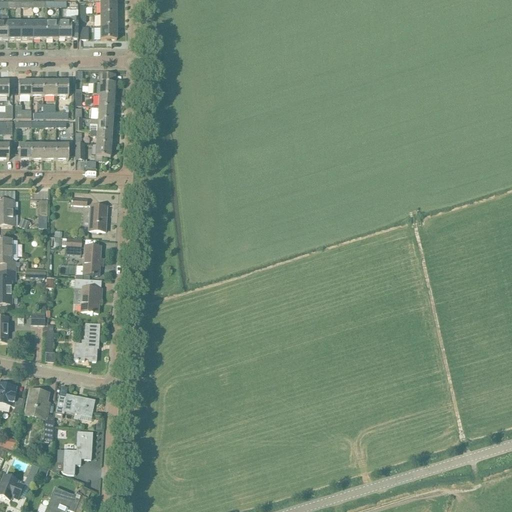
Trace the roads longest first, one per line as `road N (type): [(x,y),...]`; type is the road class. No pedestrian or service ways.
road 1 (track): [(472,473),(416,226)]
road 2 (unclassified): [(511,446),(297,511)]
road 3 (residential): [(114,387),(125,180)]
road 4 (residential): [(0,61),(132,63)]
road 5 (residential): [(0,180),(125,180)]
road 6 (residential): [(107,511),(114,387)]
